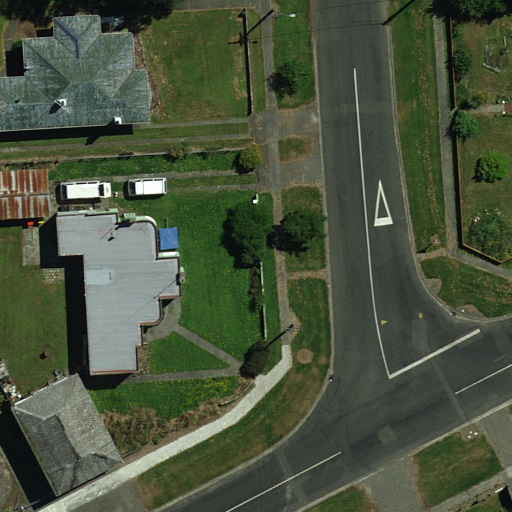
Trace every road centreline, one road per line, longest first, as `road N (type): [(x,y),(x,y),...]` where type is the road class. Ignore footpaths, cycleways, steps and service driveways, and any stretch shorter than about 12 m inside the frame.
road 1 (residential): [(350,0),(370,284),(388,378),(409,416)]
road 2 (residential): [(226,511),(409,416)]
